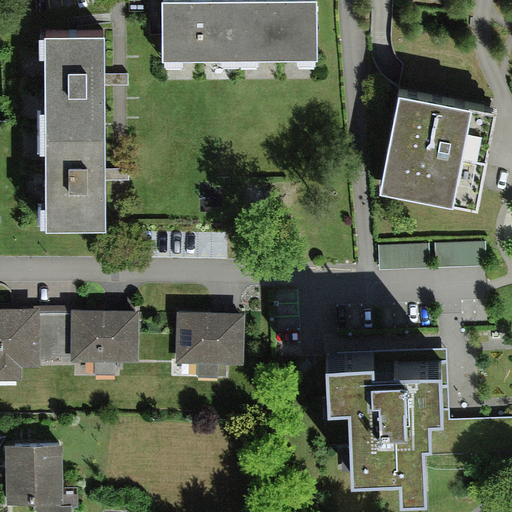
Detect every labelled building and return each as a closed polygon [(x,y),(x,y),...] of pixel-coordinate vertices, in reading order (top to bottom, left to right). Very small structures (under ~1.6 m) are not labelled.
[(313,0),(276,0),(160,2),(161,60),(314,58),(313,0)] [(96,225),(95,31),(36,31),(38,225),(96,225)] [(378,187),(474,208),(495,113),(399,92),(378,187)] [(133,308),(57,309),(58,357),(96,357),(96,370),(112,370),(112,357),(133,357),(133,308)] [(57,309),(0,309),(0,373),(18,374),(18,358),(58,357),(57,309)] [(240,315),(178,313),(177,359),(200,359),(200,373),(220,374),(220,359),(239,360),(240,315)] [(442,416),(439,365),(374,368),(373,355),(327,358),(330,403),(350,402),(354,473),(401,470),(402,497),(427,495),(424,442),(431,441),(429,416),(442,416)] [(56,443),(9,445),(10,502),(36,502),(44,511),(69,511),(70,497),(57,497),(56,443)]
